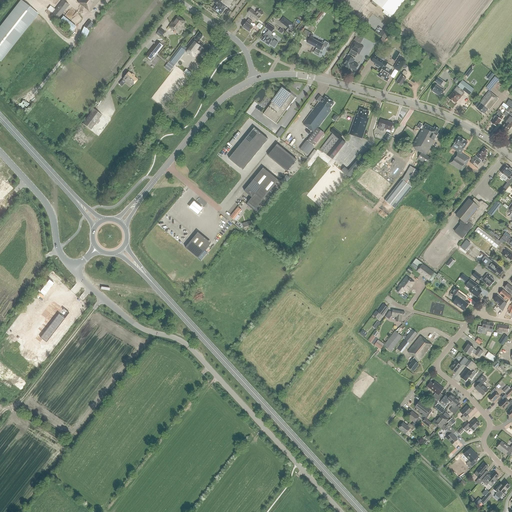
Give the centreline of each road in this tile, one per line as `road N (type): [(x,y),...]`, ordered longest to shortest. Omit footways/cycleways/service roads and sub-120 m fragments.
road 1 (unclassified): [(341,511),(186,344),(134,323),(72,269)]
road 2 (primary): [(362,511),(151,281)]
road 3 (tertiary): [(511,157),(422,106),(298,74),(253,79)]
road 4 (residential): [(511,475),(485,448),(488,418),(436,365)]
road 5 (unclassified): [(72,269),(57,248),(47,205),(0,152)]
road 6 (tertiary): [(166,165),(214,106),(253,79)]
